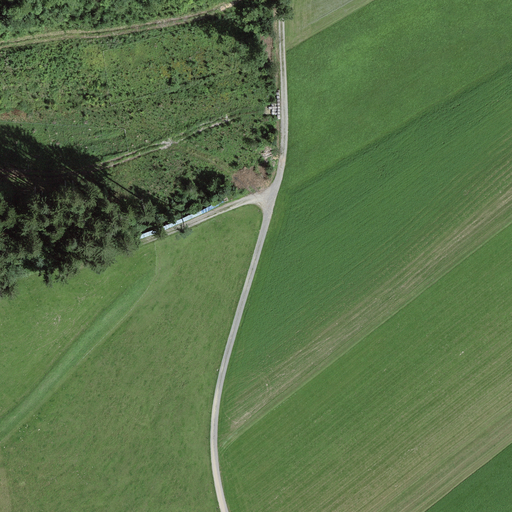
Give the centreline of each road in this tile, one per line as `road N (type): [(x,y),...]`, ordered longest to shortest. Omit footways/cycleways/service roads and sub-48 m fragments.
road 1 (track): [(282,0),(285,162),(218,398),(226,511)]
road 2 (track): [(61,268),(279,186)]
